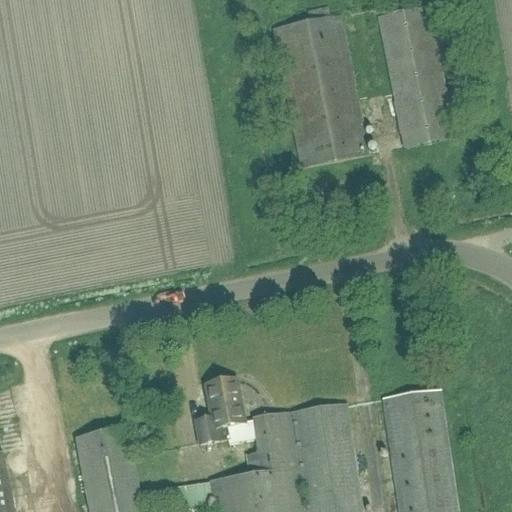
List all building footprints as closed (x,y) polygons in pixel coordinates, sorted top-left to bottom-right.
[(308,15),(310,27),(330,23),(327,11),(308,15)] [(405,152),(455,142),(429,12),(378,22),(405,152)] [(302,173),(370,159),(342,21),(274,34),(302,173)] [(361,511),(346,409),(252,423),(253,426),(244,428),(236,384),(204,391),(210,423),(194,426),(199,450),(227,445),(228,449),(255,444),(260,479),(209,486),(213,511),(361,511)] [(397,511),(456,511),(440,396),(382,404),(397,511)] [(88,511),(141,511),(126,433),(75,443),(88,511)]
